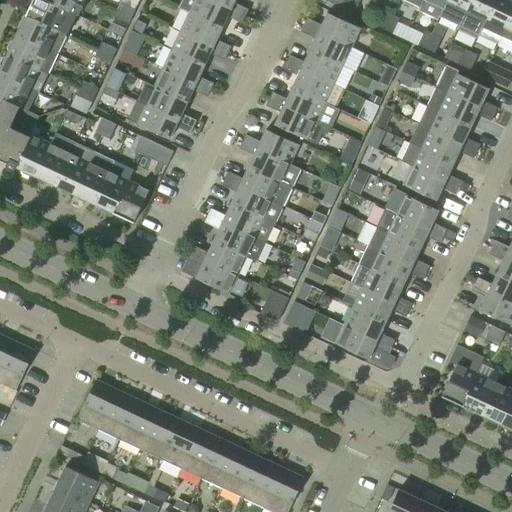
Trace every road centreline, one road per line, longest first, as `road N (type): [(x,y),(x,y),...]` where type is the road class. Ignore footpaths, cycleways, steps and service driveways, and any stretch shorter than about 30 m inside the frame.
road 1 (residential): [(151,269),(390,387),(511,139)]
road 2 (residential): [(345,468),(68,342)]
road 3 (residential): [(279,0),(161,247)]
road 4 (tertiary): [(378,410),(132,307)]
road 5 (residential): [(161,247),(0,173)]
road 6 (residential): [(0,492),(68,342)]
road 7 (tertiary): [(511,478),(378,410)]
road 8 (tertiary): [(132,307),(0,242)]
